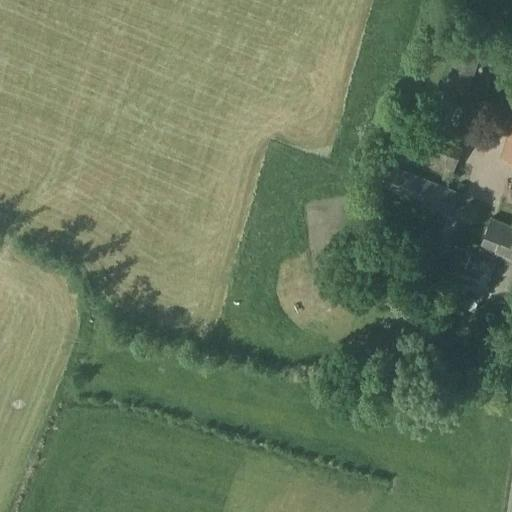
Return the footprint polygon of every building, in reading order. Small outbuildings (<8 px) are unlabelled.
[(483,46),(460,39),(442,97),(476,108),(480,94),(469,90),(483,46)] [(511,121),(501,157),(511,160),(511,121)] [(453,174),(463,147),(422,131),(411,158),(453,174)] [(450,215),(459,191),(380,160),(370,184),(450,215)] [(511,179),(508,178),(502,198),(511,201),(511,179)] [(511,225),(506,223),(491,217),(477,253),(459,246),(444,283),(480,298),(497,254),(511,259),(511,225)] [(336,271),(335,282),(358,285),(359,274),(336,271)]
